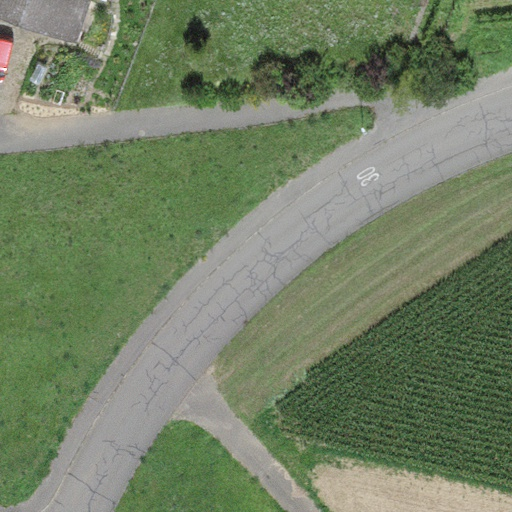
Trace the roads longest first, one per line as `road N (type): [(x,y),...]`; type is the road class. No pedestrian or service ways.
road 1 (unclassified): [(511,119),(413,160),(315,221),(251,277),(123,437),(88,511)]
road 2 (track): [(309,511),(173,366)]
